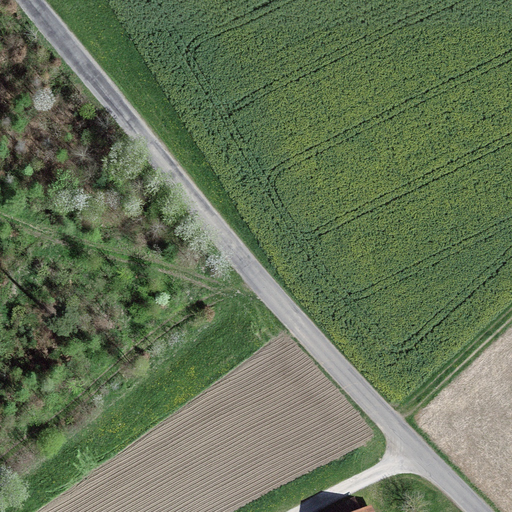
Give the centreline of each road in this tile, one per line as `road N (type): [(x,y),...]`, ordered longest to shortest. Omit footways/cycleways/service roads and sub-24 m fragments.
road 1 (tertiary): [(29,0),(266,290),(476,511)]
road 2 (track): [(391,424),(511,314)]
road 3 (track): [(303,511),(417,451)]
